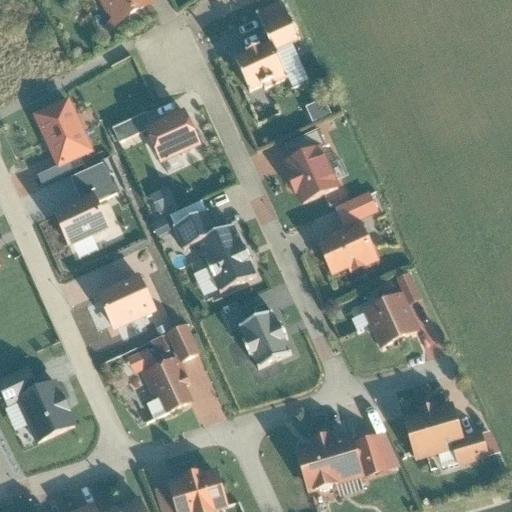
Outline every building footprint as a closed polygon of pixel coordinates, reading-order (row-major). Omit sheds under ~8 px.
[(148,0),(96,0),(111,26),(151,4),(148,0)] [(271,0),(246,10),(258,43),(225,56),(238,92),(280,76),(268,46),(292,37),(277,0),(271,0)] [(66,111),(32,126),(53,176),(87,161),(66,111)] [(180,123),(140,139),(154,174),(194,159),(180,123)] [(333,185),(315,143),(279,159),(297,200),(333,185)] [(110,234),(96,200),(53,218),(67,252),(110,234)] [(204,217),(168,235),(182,260),(215,239),(204,217)] [(333,276),(375,257),(358,221),(316,241),(333,276)] [(232,237),(196,258),(220,300),(256,280),(232,237)] [(416,295),(406,271),(392,276),(402,301),(416,295)] [(396,291),(356,309),(372,345),(411,327),(396,291)] [(272,321),(238,339),(257,377),(291,360),(272,321)] [(177,360),(196,351),(182,322),(163,331),(177,360)] [(155,343),(130,355),(139,375),(164,363),(155,343)] [(196,406),(177,363),(146,376),(165,420),(196,406)] [(447,466),(479,456),(472,432),(458,437),(446,400),(395,415),(408,457),(441,447),(447,466)] [(288,445),(300,489),(357,474),(346,430),(288,445)] [(386,467),(375,431),(352,438),(363,474),(386,467)] [(209,468),(161,482),(170,511),(201,511),(221,506),(209,468)] [(89,511),(84,498),(64,507),(65,511),(139,511),(134,498),(101,511),(89,511)]
